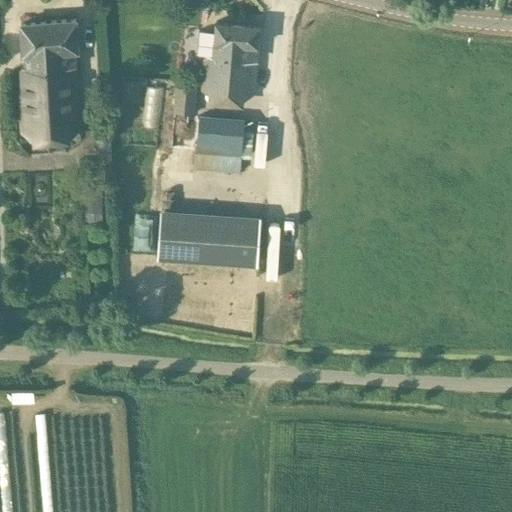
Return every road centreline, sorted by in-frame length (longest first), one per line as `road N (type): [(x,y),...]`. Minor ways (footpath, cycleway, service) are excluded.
road 1 (unclassified): [(0,353),(511,386)]
road 2 (tertiary): [(356,0),(511,24)]
